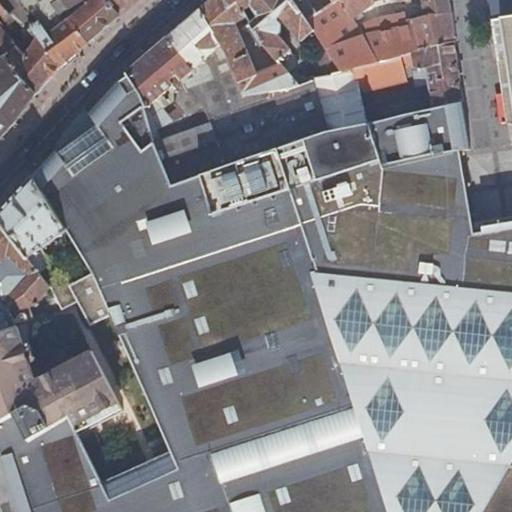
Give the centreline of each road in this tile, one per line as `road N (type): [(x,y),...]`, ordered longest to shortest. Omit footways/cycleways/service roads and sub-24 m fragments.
road 1 (unknown): [(112,243),(185,183),(301,149),(511,125)]
road 2 (unknown): [(511,356),(170,463),(117,494)]
road 3 (unknown): [(511,356),(112,243)]
road 4 (unknown): [(117,494),(85,374),(84,301),(112,243)]
road 5 (residential): [(176,0),(79,80),(0,172)]
